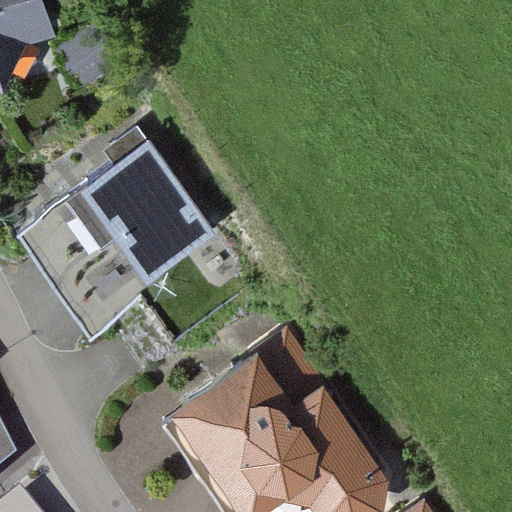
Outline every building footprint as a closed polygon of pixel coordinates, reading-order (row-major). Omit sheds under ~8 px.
[(0,0),(0,59),(74,39),(59,0),(0,0)] [(220,233),(152,138),(18,234),(90,335),(163,283),(159,277),(220,233)] [(402,511),(416,500),(296,333),(196,402),(276,511),(282,511),(310,496),(334,497),(348,511),(402,511)] [(0,482),(37,450),(0,399),(0,482)] [(35,511),(21,495),(0,511),(35,511)] [(439,511),(432,500),(417,511),(439,511)]
